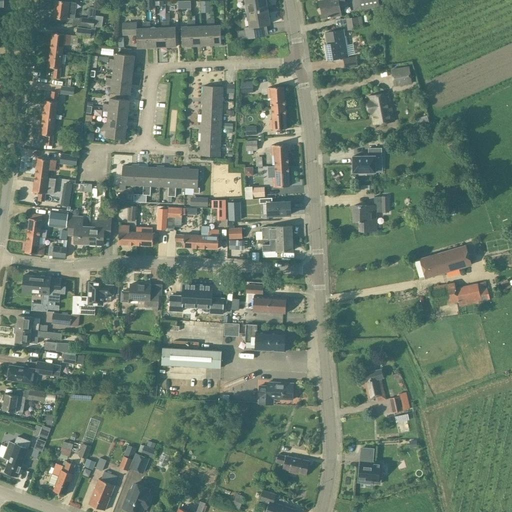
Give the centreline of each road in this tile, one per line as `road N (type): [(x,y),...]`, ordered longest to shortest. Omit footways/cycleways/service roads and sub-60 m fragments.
road 1 (residential): [(318,270),(56,267),(0,259)]
road 2 (residential): [(321,511),(318,270)]
road 3 (residential): [(0,234),(30,0)]
road 4 (residential): [(143,147),(154,67),(293,62)]
road 5 (residential): [(318,270),(311,138),(293,62)]
